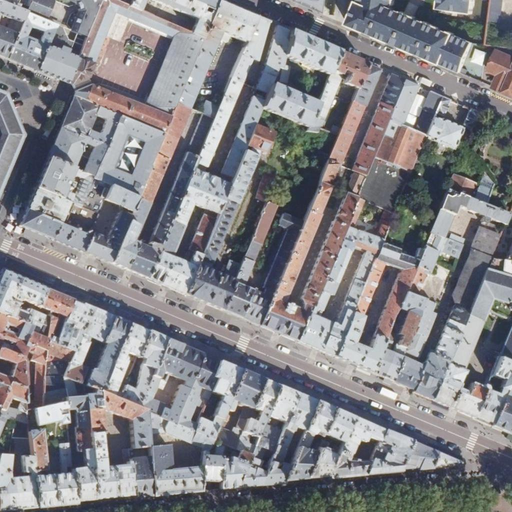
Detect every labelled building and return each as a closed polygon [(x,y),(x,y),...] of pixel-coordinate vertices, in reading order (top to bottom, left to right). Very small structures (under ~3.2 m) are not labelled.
[(16,0),(0,0),(0,3),(13,9),(13,8),(16,0)] [(51,0),(16,0),(13,8),(45,21),(53,1),(51,0)] [(176,104),(202,39),(190,34),(139,12),(128,7),(114,1),(112,0),(101,0),(86,37),(66,85),(69,86),(70,86),(86,79),(93,63),(97,64),(108,37),(104,35),(112,15),(126,21),(172,40),(147,98),(146,98),(141,108),(111,96),(112,92),(95,86),(94,89),(90,87),(74,94),(72,98),(117,117),(163,136),(176,104)] [(86,37),(101,0),(70,0),(77,3),(77,4),(80,3),(82,7),(79,9),(80,10),(79,10),(79,11),(80,11),(71,31),(86,37)] [(131,0),(128,7),(139,12),(144,0),(148,0),(196,20),(190,34),(202,39),(218,2),(213,0),(131,0)] [(290,0),(321,13),(322,0),(290,0)] [(358,0),(348,25),(459,72),(463,64),(471,42),(414,19),(409,17),(403,14),(393,10),(394,0),(358,0)] [(439,0),(438,9),(471,13),(472,0),(439,0)] [(268,23),(256,18),(249,15),(237,10),(218,2),(202,39),(176,104),(189,110),(218,40),(227,44),(230,37),(238,41),(245,44),(231,78),(242,82),(252,60),(258,62),(268,23)] [(0,57),(6,60),(25,14),(13,9),(0,3),(0,57)] [(6,60),(24,67),(36,72),(55,26),(25,14),(6,60)] [(104,35),(108,37),(118,41),(126,21),(112,15),(104,35)] [(51,79),(58,81),(74,43),(68,41),(61,28),(56,26),(55,26),(36,72),(51,79)] [(264,66),(257,88),(268,93),(270,87),(272,82),(280,83),(284,58),(289,32),(276,26),(264,66)] [(338,53),(289,32),(284,58),(328,76),(338,53)] [(481,73),(486,51),(475,49),(470,71),(481,73)] [(510,94),(511,95),(511,57),(497,51),(489,70),(499,75),(510,79),(504,92),(510,94)] [(352,59),(338,53),(328,76),(316,106),(307,128),(306,132),(317,134),(341,76),(343,78),(342,80),(344,81),(342,85),(355,90),(366,65),(352,59)] [(470,67),(463,64),(459,72),(467,76),(470,70),(470,67)] [(379,70),(366,65),(355,90),(337,137),(327,162),(337,166),(339,167),(379,70)] [(364,177),(403,81),(390,75),(350,171),(364,177)] [(499,75),(494,87),(504,92),(510,79),(499,75)] [(242,82),(231,78),(219,107),(213,120),(160,248),(146,280),(160,286),(171,259),(169,258),(191,204),(195,206),(207,176),(204,175),(242,82)] [(416,86),(403,81),(364,177),(356,196),(363,199),(385,208),(394,212),(405,185),(425,138),(432,119),(435,114),(441,97),(430,92),(423,110),(424,111),(415,132),(400,125),(416,86)] [(270,87),(268,93),(264,101),(261,109),(307,128),(316,106),(270,87)] [(12,108),(6,94),(0,91),(0,191),(24,136),(18,122),(15,115),(12,108)] [(261,109),(264,101),(253,96),(218,180),(214,179),(202,208),(205,210),(183,264),(179,262),(168,289),(170,290),(184,296),(254,126),(261,109)] [(449,100),(441,97),(435,114),(443,117),(449,100)] [(72,98),(67,112),(60,129),(104,148),(117,117),(72,98)] [(202,115),(213,120),(219,107),(206,102),(201,115),(202,115)] [(189,110),(176,104),(163,136),(137,199),(131,213),(129,217),(127,223),(140,228),(189,110)] [(478,113),(470,109),(464,126),(472,129),(478,113)] [(327,131),(335,134),(343,117),(334,113),(327,131)] [(160,248),(213,120),(202,115),(149,244),(160,248)] [(163,136),(117,117),(104,148),(91,178),(79,208),(34,190),(31,199),(25,212),(58,225),(81,234),(91,230),(103,202),(109,187),(137,199),(163,136)] [(432,119),(425,138),(433,141),(432,142),(453,151),(462,130),(441,121),(440,122),(432,119)] [(254,126),(184,296),(198,302),(222,312),(240,266),(229,261),(222,277),(209,271),(259,151),(265,153),(274,134),(254,126)] [(60,129),(55,141),(47,159),(91,178),(104,148),(60,129)] [(47,159),(40,175),(34,190),(79,208),(91,178),(47,159)] [(337,166),(327,162),(304,218),(302,224),(260,327),(274,333),(286,306),(290,295),(287,294),(319,216),(317,216),(337,166)] [(255,199),(266,203),(267,203),(269,198),(277,178),(264,173),(255,199)] [(352,174),(345,191),(354,194),(361,178),(352,174)] [(214,179),(207,176),(195,206),(202,208),(214,179)] [(453,176),(447,190),(485,205),(494,184),(487,177),(482,188),(453,176)] [(131,213),(137,199),(109,187),(103,202),(131,213)] [(447,190),(429,232),(444,238),(457,206),(483,216),(481,221),(482,223),(484,224),(486,223),(488,219),(504,225),(509,214),(485,205),(447,190)] [(292,308),(281,336),(296,342),(355,199),(344,195),(333,223),(332,222),(300,300),(303,306),(301,312),(292,308)] [(385,208),(373,237),(352,228),(363,199),(356,196),(355,199),(296,342),(317,351),(333,358),(381,243),(394,212),(385,208)] [(240,266),(222,312),(242,320),(260,327),(302,224),(282,216),(277,227),(286,231),(262,290),(265,291),(263,296),(243,288),(276,207),(267,203),(266,203),(240,266)] [(58,225),(25,212),(18,227),(38,235),(51,241),(58,225)] [(99,261),(109,265),(127,223),(129,217),(117,212),(105,239),(90,234),(82,254),(99,261)] [(127,223),(109,265),(119,269),(125,271),(136,244),(142,229),(140,228),(127,223)] [(484,224),(482,223),(480,228),(500,236),(502,230),(486,223),(484,224)] [(62,246),(82,254),(90,234),(91,230),(81,234),(58,225),(51,241),(62,246)] [(480,228),(471,249),(491,258),(500,236),(480,228)] [(429,232),(421,252),(404,293),(416,298),(419,290),(426,274),(428,275),(437,254),(438,251),(442,253),(444,250),(446,243),(442,241),(444,238),(429,232)] [(448,240),(446,243),(444,250),(459,256),(463,246),(448,240)] [(417,250),(413,261),(397,254),(399,251),(381,243),(333,358),(355,367),(371,374),(390,328),(398,307),(404,293),(421,252),(417,250)] [(136,244),(125,271),(131,274),(143,247),(136,244)] [(143,247),(131,274),(138,277),(146,280),(160,248),(149,244),(147,248),(143,247)] [(491,258),(471,249),(452,298),(452,308),(434,352),(430,351),(423,367),(413,391),(412,394),(428,400),(432,402),(486,269),(491,258)] [(511,263),(507,263),(508,260),(491,258),(486,269),(511,277),(511,263)] [(171,259),(160,286),(168,289),(179,262),(171,259)] [(511,277),(486,269),(432,402),(451,410),(459,390),(466,371),(463,370),(487,311),(511,321),(511,324),(498,359),(511,364),(511,277)] [(38,306),(45,289),(0,270),(0,271),(0,314),(30,327),(27,333),(36,337),(42,323),(45,324),(39,338),(45,341),(49,317),(27,308),(25,314),(14,310),(19,298),(38,306)] [(65,318),(72,300),(61,296),(45,289),(38,306),(50,311),(65,318)] [(419,290),(416,298),(422,301),(433,305),(441,299),(419,290)] [(387,359),(379,377),(385,380),(393,383),(400,358),(399,357),(422,301),(416,298),(404,293),(398,307),(407,311),(398,333),(401,334),(397,345),(395,344),(389,360),(387,359)] [(83,395),(82,385),(63,377),(73,353),(63,349),(67,338),(72,329),(82,304),(78,303),(72,300),(65,318),(56,338),(50,335),(56,320),(49,317),(45,341),(44,352),(43,355),(41,407),(64,402),(64,398),(83,396),(83,395)] [(400,358),(393,383),(398,385),(405,388),(414,364),(434,315),(430,313),(433,305),(422,301),(399,357),(400,358)] [(73,353),(92,309),(88,307),(82,304),(72,329),(76,330),(72,340),(67,338),(63,349),(73,353)] [(286,306),(274,333),(281,336),(292,308),(286,306)] [(97,341),(108,316),(102,313),(92,309),(73,353),(63,377),(82,385),(84,386),(91,370),(80,366),(82,360),(89,344),(91,338),(97,341)] [(14,339),(44,352),(45,341),(39,338),(36,337),(27,333),(30,327),(0,314),(0,332),(3,334),(5,329),(12,332),(11,334),(16,336),(14,339)] [(103,343),(113,318),(108,316),(97,341),(103,343)] [(100,393),(129,325),(122,322),(113,318),(103,343),(106,344),(95,370),(91,370),(84,386),(92,389),(100,393)] [(100,393),(119,401),(123,390),(116,387),(126,364),(125,363),(125,362),(125,360),(124,358),(123,358),(125,353),(137,358),(148,333),(138,328),(129,325),(100,393)] [(390,328),(371,374),(375,376),(379,377),(387,359),(384,358),(386,352),(387,352),(391,342),(390,341),(394,331),(390,328)] [(33,401),(30,401),(26,363),(20,364),(25,411),(32,409),(41,407),(43,355),(44,352),(14,339),(3,334),(0,332),(0,350),(20,359),(22,359),(25,352),(32,355),(30,361),(35,363),(33,401)] [(119,401),(138,408),(151,376),(166,340),(157,336),(148,333),(137,358),(143,360),(140,366),(137,386),(135,391),(125,387),(123,390),(119,401)] [(169,375),(181,346),(175,344),(166,340),(151,376),(157,379),(160,372),(169,375)] [(89,344),(82,360),(88,362),(94,347),(89,344)] [(143,410),(175,424),(203,356),(191,351),(181,346),(169,375),(185,382),(182,387),(179,386),(170,407),(152,400),(159,384),(164,386),(166,382),(157,379),(151,376),(138,408),(143,410)] [(0,350),(0,386),(5,388),(0,401),(0,419),(2,420),(14,423),(27,425),(25,411),(20,364),(20,359),(0,350)] [(210,392),(221,364),(214,361),(203,356),(175,424),(193,431),(196,426),(187,422),(189,418),(197,422),(199,419),(201,412),(193,408),(194,404),(203,408),(210,392)] [(511,378),(511,364),(498,359),(491,376),(502,381),(499,389),(501,390),(498,396),(491,393),(493,390),(491,390),(493,386),(488,384),(487,386),(473,419),(484,424),(492,427),(511,378)] [(224,410),(240,371),(232,368),(221,364),(210,392),(220,397),(211,417),(213,418),(211,424),(199,419),(197,422),(196,426),(193,431),(212,439),(217,427),(224,410)] [(414,364),(405,388),(409,390),(413,391),(423,367),(414,364)] [(249,415),(263,381),(254,377),(240,371),(224,410),(230,412),(234,403),(244,407),(235,428),(233,428),(231,433),(217,427),(212,439),(216,441),(223,444),(235,449),(247,420),(249,415)] [(511,378),(492,427),(511,435),(511,378)] [(256,439),(278,387),(271,384),(263,381),(249,415),(254,417),(257,412),(260,413),(255,423),(247,420),(235,449),(250,455),(253,447),(247,444),(250,437),(256,439)] [(459,413),(473,419),(487,386),(485,385),(483,389),(471,384),(467,393),(459,413)] [(285,423),(297,395),(288,392),(278,387),(256,439),(254,446),(264,450),(272,453),(275,445),(281,432),(275,430),(279,421),(285,423)] [(145,435),(143,410),(138,408),(119,401),(100,393),(92,389),(91,393),(83,395),(83,396),(93,503),(113,501),(120,500),(132,499),(129,461),(125,462),(125,466),(101,468),(97,434),(101,433),(99,410),(102,410),(128,421),(131,449),(146,447),(145,435)] [(459,390),(451,410),(455,412),(459,413),(467,393),(459,390)] [(304,431),(316,403),(308,399),(297,395),(285,423),(281,432),(275,445),(286,449),(295,428),(304,431)] [(93,503),(83,396),(64,398),(64,402),(65,409),(71,408),(74,412),(75,427),(74,427),(76,453),(82,452),(84,468),(71,469),(74,504),(93,503)] [(65,409),(64,402),(41,407),(32,409),(36,425),(58,420),(58,423),(66,422),(65,409)] [(324,436),(334,411),(327,408),(316,403),(304,431),(297,449),(307,452),(312,437),(317,433),(324,436)] [(206,453),(212,439),(193,431),(175,424),(143,410),(145,435),(164,433),(202,449),(202,452),(206,453)] [(343,442),(353,419),(344,415),(334,411),(324,436),(342,444),(343,442)] [(379,443),(384,432),(372,427),(353,419),(343,442),(355,447),(358,441),(365,444),(368,438),(379,443)] [(0,511),(35,508),(28,433),(27,425),(14,423),(10,441),(9,458),(20,456),(22,473),(24,473),(24,477),(8,479),(7,472),(8,458),(0,456),(0,511)] [(35,508),(74,504),(71,469),(68,441),(58,442),(61,474),(42,476),(42,471),(45,471),(40,432),(28,433),(35,508)] [(399,473),(411,443),(402,439),(384,432),(379,443),(371,464),(365,477),(399,473)] [(223,448),(223,444),(216,441),(215,453),(216,458),(206,457),(206,454),(206,453),(202,452),(201,466),(199,482),(220,482),(222,463),(223,448)] [(310,482),(327,480),(340,449),(335,446),(331,455),(326,453),(330,444),(322,441),(321,444),(316,455),(305,482),(310,482)] [(327,480),(365,477),(371,464),(350,460),(355,447),(343,442),(342,444),(340,449),(327,480)] [(430,470),(437,454),(431,451),(419,446),(411,443),(399,473),(430,470)] [(219,490),(237,489),(250,455),(235,449),(223,444),(223,448),(231,452),(230,463),(222,463),(220,482),(219,490)] [(146,447),(151,497),(198,492),(199,482),(201,466),(169,470),(167,445),(146,447)] [(271,486),(283,485),(290,467),(281,463),(287,450),(286,449),(275,445),(272,453),(267,467),(259,487),(271,486)] [(237,489),(259,487),(267,467),(264,466),(264,468),(260,471),(258,470),(261,462),(259,461),(264,450),(254,446),(253,447),(250,455),(237,489)] [(129,461),(132,499),(151,497),(146,447),(131,449),(128,449),(129,461)] [(283,485),(305,482),(316,455),(313,454),(307,452),(297,449),(296,453),(290,467),(283,485)] [(454,461),(437,454),(430,470),(460,468),(461,464),(454,461)]
